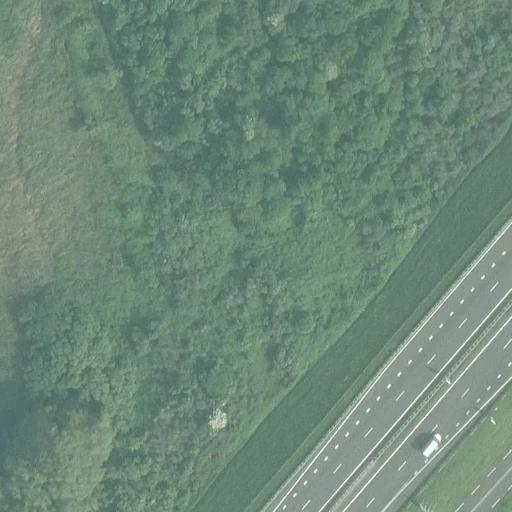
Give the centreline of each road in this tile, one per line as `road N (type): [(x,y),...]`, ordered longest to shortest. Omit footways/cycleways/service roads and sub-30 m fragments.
road 1 (trunk): [(511,266),(301,511)]
road 2 (trunk): [(363,511),(511,339)]
